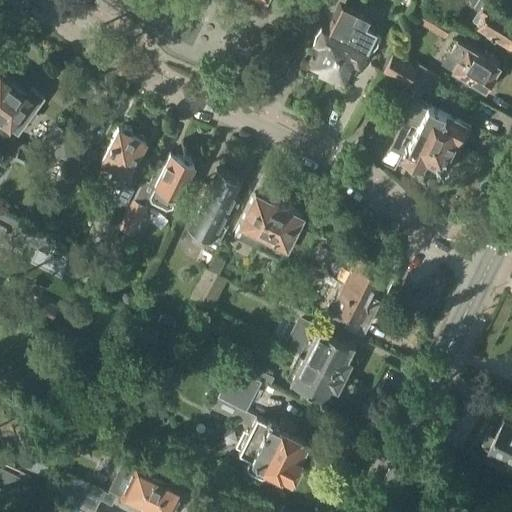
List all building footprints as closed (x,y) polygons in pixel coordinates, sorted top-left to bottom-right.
[(481,0),(476,8),(481,11),(475,22),(508,43),(511,36),(511,9),(496,0),(481,0)] [(312,40),(314,41),(304,61),(327,71),(357,10),(344,3),(331,29),(320,24),(312,40)] [(357,10),(327,71),(344,79),(346,74),(352,77),(359,63),(364,56),(365,48),(369,50),(375,41),(377,31),(362,24),(367,15),(357,10)] [(451,24),(439,16),(428,33),(441,41),(451,24)] [(447,49),(457,55),(451,66),(483,86),(483,85),(490,85),(495,76),(491,74),(498,63),(497,63),(499,59),(489,53),(487,56),(455,37),(447,49)] [(392,51),(382,70),(416,88),(420,89),(429,70),(392,51)] [(32,85),(29,90),(0,69),(0,122),(9,129),(10,128),(18,134),(29,119),(30,120),(37,111),(34,109),(45,95),(32,85)] [(431,126),(436,129),(434,132),(461,146),(472,125),(461,120),(463,116),(446,107),(444,111),(419,98),(424,89),(430,92),(438,75),(429,70),(420,89),(416,88),(412,95),(410,94),(400,112),(417,121),(418,119),(428,124),(426,128),(430,130),(431,126)] [(86,139),(94,122),(81,115),(72,133),(63,129),(51,152),(77,165),(78,166),(88,144),(87,144),(89,140),(86,139)] [(401,152),(420,161),(417,166),(434,174),(436,169),(447,166),(450,167),(461,146),(434,132),(436,129),(431,126),(430,130),(426,128),(428,124),(418,119),(417,121),(416,123),(400,115),(386,143),(402,151),(401,152)] [(108,181),(120,187),(115,197),(126,203),(135,185),(131,183),(133,178),(127,175),(145,139),(131,132),(134,127),(127,124),(122,127),(118,125),(100,161),(115,168),(108,181)] [(15,155),(13,159),(28,166),(37,150),(21,142),(15,155)] [(78,166),(77,165),(69,181),(81,187),(99,150),(88,144),(78,166)] [(132,195),(119,223),(119,224),(134,231),(148,203),(145,202),(149,195),(151,199),(167,207),(172,205),(194,162),(170,150),(164,161),(159,159),(149,179),(144,176),(134,196),(132,195)] [(239,179),(218,169),(189,225),(218,240),(231,214),(224,211),(239,179)] [(255,192),(238,225),(234,234),(258,246),(279,203),(255,192)] [(301,215),(279,203),(258,246),(280,257),(301,215)] [(98,213),(83,243),(103,253),(119,223),(98,213)] [(290,251),(292,251),(292,250),(301,255),(312,233),(313,231),(302,226),(292,245),(293,245),(290,251)] [(312,233),(301,255),(342,276),(355,249),(315,228),(313,232),(313,231),(312,233)] [(114,234),(104,254),(119,261),(129,241),(114,234)] [(355,249),(342,276),(379,294),(382,296),(396,269),(355,249)] [(323,278),(337,285),(324,310),(345,321),(350,311),(359,316),(358,316),(366,320),(368,317),(371,319),(382,296),(379,294),(342,276),(301,255),(292,250),(292,251),(315,263),(312,271),(323,277),(323,278)] [(225,259),(215,254),(208,267),(218,273),(219,272),(225,259)] [(218,273),(208,267),(204,265),(189,295),(215,309),(231,278),(219,272),(218,273)] [(14,302),(16,303),(16,304),(49,320),(57,305),(21,288),(14,302)] [(16,303),(14,302),(0,295),(0,320),(7,323),(16,304),(16,303)] [(283,343),(302,352),(344,373),(351,359),(346,357),(354,343),(318,325),(319,323),(299,313),(283,343)] [(288,379),(319,395),(318,397),(324,400),(332,385),(336,388),(344,373),(302,352),(288,379)] [(233,364),(231,366),(261,381),(262,379),(271,383),(274,376),(260,368),(256,376),(233,364)] [(289,474),(291,471),(294,472),(299,471),(302,463),(301,459),(297,457),(307,438),(297,433),(298,431),(276,420),(275,423),(247,409),(261,381),(231,366),(211,406),(250,425),(238,449),(250,455),(246,463),(247,468),(261,475),(266,473),(270,467),(279,471),(280,470),(288,474),(288,473),(289,474)] [(487,435),(484,441),(485,446),(504,456),(502,460),(504,464),(510,468),(511,467),(511,420),(508,418),(504,419),(495,436),(491,434),(487,435)] [(126,466),(114,490),(158,511),(167,511),(179,488),(133,465),(131,468),(126,466)] [(0,466),(0,481),(18,475),(0,466)] [(53,486),(95,507),(104,489),(63,468),(53,486)] [(103,511),(94,507),(95,507),(53,486),(52,489),(62,494),(54,509),(60,511),(63,511),(69,501),(91,511),(103,511)]
